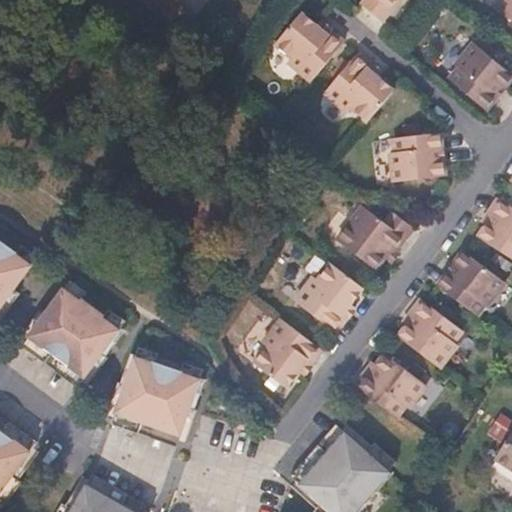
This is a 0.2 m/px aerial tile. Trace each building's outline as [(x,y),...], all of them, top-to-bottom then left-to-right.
[(362,0),(360,3),(384,24),(402,1),(401,0),(362,0)] [(511,0),(501,0),(495,10),(511,20),(511,0)] [(347,41),(335,31),(329,38),(318,28),(301,13),(274,46),(290,59),(289,62),(312,81),(347,41)] [(335,31),(324,21),(318,28),(329,38),(335,31)] [(511,78),(511,74),(475,43),(456,65),(457,67),(448,78),(486,110),(495,100),(491,96),(499,87),(503,90),(511,78)] [(394,92),(378,79),(365,69),(371,61),(360,52),(325,93),(349,112),(351,110),(367,124),(394,92)] [(371,61),(365,69),(378,79),(384,72),(371,61)] [(491,96),(495,100),(503,90),(499,87),(491,96)] [(439,160),(437,148),(442,147),(440,133),(391,138),(393,153),(391,153),(394,182),(446,177),(444,159),(439,160)] [(502,200),(499,199),(483,224),(487,226),(495,213),(494,213),(502,200)] [(511,207),(502,200),(494,213),(495,213),(487,226),(479,237),(511,258),(511,207)] [(399,252),(416,229),(392,210),(384,221),(364,206),(338,241),(378,272),(387,259),(395,249),(399,252)] [(8,299),(32,266),(15,254),(17,252),(0,239),(0,321),(0,322),(14,303),(8,299)] [(17,252),(15,254),(32,266),(38,257),(22,245),(17,252)] [(393,263),(401,253),(399,252),(395,249),(387,259),(393,263)] [(506,282),(465,251),(454,265),(458,268),(450,278),(446,275),(438,285),(480,318),(488,306),(506,282)] [(350,304),(363,288),(331,263),(318,280),(314,277),(296,302),(335,332),(345,320),(340,317),(350,304)] [(454,265),(446,275),(450,278),(458,268),(454,265)] [(88,291),(72,279),(65,288),(81,300),(83,298),(88,291)] [(96,361),(120,329),(104,318),(106,315),(83,298),(81,300),(65,288),(41,320),(35,316),(22,334),(28,339),(40,348),(43,344),(74,367),(71,371),(83,380),(89,384),(102,366),(96,361)] [(425,301),(422,299),(404,323),(408,326),(417,314),(416,314),(425,301)] [(456,344),(465,332),(425,301),(416,314),(417,314),(408,326),(399,337),(440,368),(458,345),(456,344)] [(355,307),(350,304),(340,317),(345,320),(355,307)] [(106,315),(104,318),(120,329),(127,320),(111,308),(106,315)] [(322,349),(282,319),(264,344),(265,345),(252,362),(286,388),(298,372),(308,358),(313,362),(322,349)] [(28,339),(22,347),(78,387),(83,380),(71,371),(74,367),(43,344),(40,348),(28,339)] [(147,350),(143,361),(162,368),(163,365),(165,357),(147,350)] [(427,385),(386,354),(377,365),(368,377),(367,376),(358,388),(399,419),(408,408),(409,409),(427,385)] [(313,362),(308,358),(298,372),(303,375),(313,362)] [(195,422),(208,383),(189,377),(190,375),(163,365),(162,368),(143,361),(130,399),(123,397),(116,418),(122,421),(137,426),(139,421),(175,434),(174,438),(188,443),(195,446),(202,425),(195,422)] [(374,363),(356,386),(358,388),(367,376),(368,377),(377,365),(374,363)] [(190,375),(189,377),(208,383),(212,373),(193,366),(190,375)] [(251,432),(254,420),(233,413),(230,425),(251,432)] [(502,442),(511,427),(511,421),(502,415),(490,433),(502,442)] [(0,432),(17,445),(20,441),(33,450),(37,444),(0,416),(0,432)] [(188,443),(174,438),(175,434),(139,421),(137,426),(122,421),(119,428),(186,451),(188,443)] [(344,431),(336,425),(291,477),(299,483),(309,472),(312,475),(338,446),(334,442),(344,431)] [(378,488),(391,473),(389,471),(361,446),(366,441),(349,426),(344,431),(334,442),(338,446),(312,475),(309,472),(299,483),(294,489),(311,503),(315,498),(331,511),(356,511),(359,509),(361,511),(380,490),(378,488)] [(33,450),(20,441),(17,445),(0,432),(0,493),(19,468),(25,472),(38,454),(33,450)] [(511,432),(495,459),(511,470),(511,432)] [(372,446),(366,441),(361,446),(389,471),(397,462),(375,443),(372,446)] [(19,468),(0,493),(0,501),(6,506),(23,482),(19,480),(25,472),(19,468)] [(88,483),(101,490),(98,494),(129,511),(132,511),(134,509),(139,511),(151,511),(152,511),(92,476),(88,483)] [(139,511),(134,509),(132,511),(129,511),(98,494),(101,490),(88,483),(81,479),(70,498),(77,502),(70,511),(139,511)] [(70,511),(77,502),(70,498),(66,506),(62,503),(57,511),(70,511)] [(331,511),(315,498),(311,503),(316,508),(314,511),(313,511),(331,511)]
